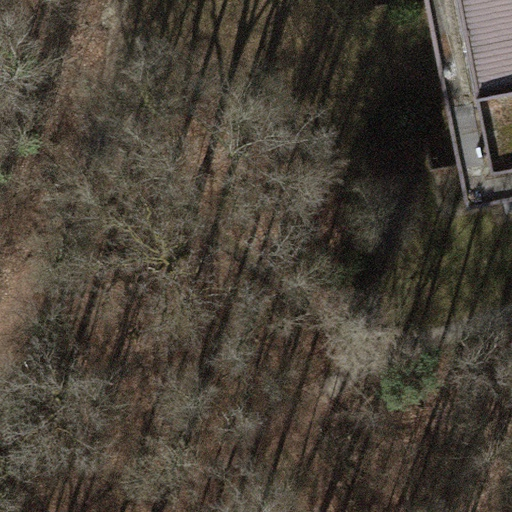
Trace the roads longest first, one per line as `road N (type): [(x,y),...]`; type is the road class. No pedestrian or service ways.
road 1 (track): [(0,384),(131,0)]
road 2 (track): [(149,511),(414,345)]
